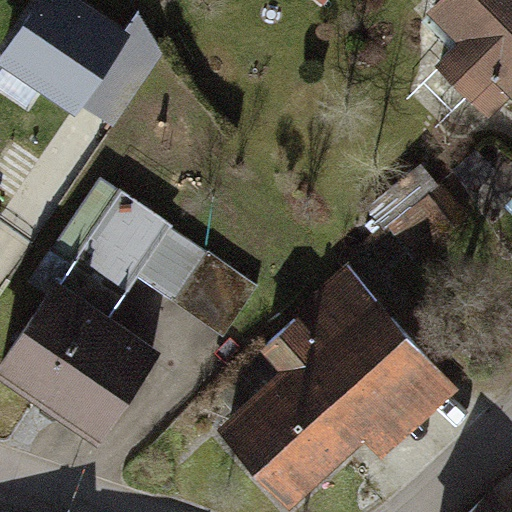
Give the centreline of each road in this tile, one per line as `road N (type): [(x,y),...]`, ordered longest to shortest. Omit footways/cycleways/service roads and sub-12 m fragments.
road 1 (residential): [(0,467),(115,511)]
road 2 (residential): [(511,429),(424,511)]
